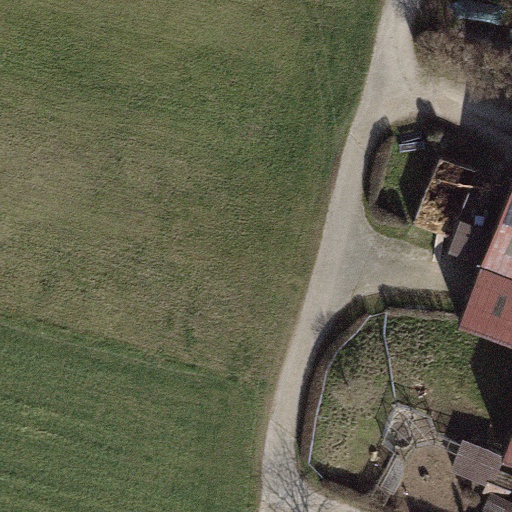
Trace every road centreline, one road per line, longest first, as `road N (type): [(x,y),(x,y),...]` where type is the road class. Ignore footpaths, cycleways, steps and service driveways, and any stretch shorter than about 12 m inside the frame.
road 1 (track): [(280,482),(404,0)]
road 2 (track): [(382,75),(511,126)]
